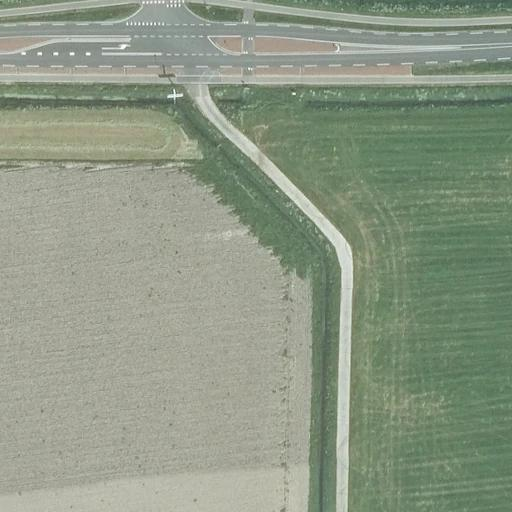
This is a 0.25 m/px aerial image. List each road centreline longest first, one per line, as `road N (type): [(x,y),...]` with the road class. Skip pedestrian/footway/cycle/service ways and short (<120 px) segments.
road 1 (primary): [(168,45),(511,43)]
road 2 (primary): [(0,42),(168,45)]
